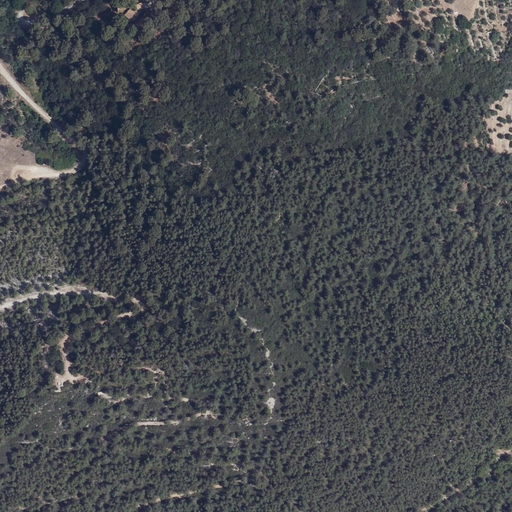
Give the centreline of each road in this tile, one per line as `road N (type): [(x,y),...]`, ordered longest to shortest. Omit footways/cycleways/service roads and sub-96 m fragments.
road 1 (track): [(122,393),(220,409),(110,438),(265,471),(115,511)]
road 2 (track): [(0,309),(76,290),(138,306),(65,344),(70,379),(62,387)]
road 3 (track): [(0,68),(82,150),(74,170),(0,187)]
